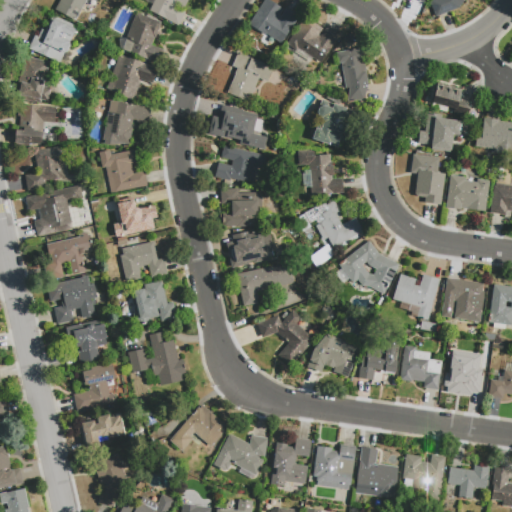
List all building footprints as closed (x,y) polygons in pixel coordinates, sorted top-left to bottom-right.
[(86,0),(75,20),(56,9),(60,0),(86,0)] [(186,15),(179,29),(150,13),(157,0),(190,0),(185,11),(178,8),(177,10),(186,15)] [(286,8),(298,16),(281,43),(266,33),(265,35),(248,24),(264,0),(268,0),(282,9),(278,15),(280,17),(286,8)] [(466,0),(460,10),(437,20),(430,4),(438,0),(466,0)] [(135,13),(160,22),(155,38),(153,37),(150,45),(163,50),(159,63),(122,50),(135,13)] [(29,50),(35,36),(38,37),(42,29),(45,31),(51,16),(76,27),(76,28),(78,30),(76,35),(73,33),(69,42),(70,43),(69,44),(70,45),(66,54),(65,53),(64,55),(59,64),(29,50)] [(325,28),(338,36),(320,63),(297,48),(296,51),(287,45),(305,17),(322,29),(318,35),(320,37),(325,28)] [(363,100),(348,101),(350,87),(346,88),(342,63),(338,64),(336,53),(361,48),(368,84),(363,100)] [(238,53),(273,68),(267,82),(259,78),(249,102),(227,92),(238,68),(232,66),(238,53)] [(157,68),(152,83),(139,79),(138,81),(140,82),(134,100),(110,91),(115,76),(112,75),(119,54),(157,68)] [(51,93),(49,104),(42,102),(41,105),(36,104),(36,105),(18,101),(19,95),(18,95),(25,60),(51,65),(45,91),(51,93)] [(471,102),(467,117),(453,113),(454,109),(432,103),(438,83),(461,90),(459,99),(471,102)] [(150,109),(147,126),(133,123),(129,146),(118,144),(118,145),(104,143),(105,140),(103,140),(110,101),(150,109)] [(312,139),(315,128),(320,130),(323,122),(321,118),(318,116),(317,112),(318,107),(323,106),(331,108),(333,104),(346,108),(345,112),(358,116),(354,127),(350,126),(345,142),(340,141),(338,148),(312,139)] [(19,105),(56,108),(55,123),(44,122),(42,144),(41,144),(41,145),(30,144),(29,146),(14,145),(16,130),(21,131),(22,118),(18,117),(19,105)] [(267,137),(264,150),(239,145),(240,142),(209,134),(213,117),(218,118),(222,105),(256,113),(251,134),(267,137)] [(450,152),(407,146),(409,130),(424,132),(427,113),(435,114),(434,118),(460,121),(459,135),(452,134),(450,152)] [(276,133),(268,131),(262,129),(266,116),(268,116),(280,120),(276,133)] [(511,156),(493,155),(494,151),(475,149),(477,133),(482,134),(484,121),(499,123),(499,124),(511,125),(511,132),(511,138),(511,156)] [(215,178),(218,163),(231,166),(233,161),(221,158),(224,146),(266,156),(263,168),(257,167),(253,183),(248,182),(248,184),(229,180),(229,181),(215,178)] [(27,192),(25,177),(38,175),(36,162),(35,162),(34,152),(65,147),(67,164),(62,164),(64,178),(44,181),(45,189),(27,192)] [(341,178),(343,192),(311,195),(308,164),(298,165),(297,150),(314,149),(314,156),(330,154),(332,179),(341,178)] [(146,172),(149,186),(111,194),(108,177),(109,177),(107,168),(104,169),(101,152),(110,150),(111,155),(137,150),(139,162),(132,164),(134,174),(146,172)] [(440,205),(426,203),(426,198),(414,196),(417,174),(411,173),(413,155),(439,158),(437,173),(444,174),(440,205)] [(460,209),(445,207),(450,175),(464,177),(464,181),(476,183),(477,179),(488,181),(484,211),(460,208),(460,209)] [(506,215),(490,213),(494,186),(496,186),(496,184),(511,186),(511,211),(507,211),(506,215)] [(79,186),(82,199),(65,202),(71,229),(36,237),(33,221),(41,220),(39,209),(28,211),(25,198),(79,186)] [(223,227),(222,217),(231,217),(231,205),(221,205),(221,190),(237,189),(237,194),(261,193),(262,213),(257,213),(258,227),(223,227)] [(152,219),(154,229),(115,237),(112,225),(120,223),(116,203),(119,202),(119,200),(133,197),(135,208),(139,207),(140,209),(155,206),(157,218),(152,219)] [(356,219),(363,232),(333,248),(328,240),(324,242),(316,227),(320,224),(319,223),(317,224),(315,221),(310,224),(304,213),(332,198),(343,217),(338,219),(342,225),(355,218),(356,219)] [(283,231),(298,230),(298,243),(283,244),(283,231)] [(233,242),(232,236),(247,233),(247,235),(258,233),(258,235),(269,232),(274,252),(267,254),(269,261),(241,268),(240,266),(232,268),(226,244),(233,242)] [(85,272),(73,274),(70,262),(61,264),(64,277),(49,280),(45,262),(52,261),(48,244),(79,238),(78,235),(87,233),(88,235),(90,235),(93,249),(84,251),(85,255),(82,256),(85,272)] [(399,264),(384,294),(369,286),(362,285),(358,279),(353,282),(339,264),(369,241),(379,254),(399,264)] [(166,274),(151,277),(148,264),(138,267),(140,278),(125,281),(125,280),(119,282),(116,270),(120,270),(118,260),(121,260),(120,256),(123,255),(121,249),(152,242),(156,260),(162,259),(166,274)] [(237,276),(291,264),(295,284),(257,293),(259,301),(257,301),(257,305),(244,308),(237,276)] [(428,320),(417,317),(420,308),(393,300),(400,275),(416,280),(414,285),(419,287),(423,275),(440,280),(428,320)] [(54,309),(62,307),(61,299),(50,302),(47,286),(88,277),(90,286),(96,284),(98,294),(103,293),(105,303),(97,305),(96,299),(92,300),(95,316),(83,318),(81,308),(71,310),(73,321),(58,324),(54,309)] [(480,312),(475,311),(474,321),(454,318),(456,301),(453,300),(451,317),(441,316),(447,278),(483,283),(482,291),(483,291),(480,312)] [(132,292),(143,289),(143,286),(162,282),(167,305),(173,303),(177,319),(162,323),(158,309),(149,312),(151,322),(136,326),(134,314),(137,313),(132,292)] [(511,326),(488,322),(493,285),(511,287),(511,326)] [(276,333),(262,338),(257,323),(278,316),(281,324),(284,320),(280,317),(285,312),(288,315),(292,311),(300,318),(295,324),(313,339),(290,366),(278,355),(288,343),(276,333)] [(101,320),(102,324),(104,324),(107,338),(106,339),(107,344),(97,347),(100,359),(100,361),(99,361),(82,364),(81,364),(80,363),(79,361),(69,363),(65,345),(75,342),(73,333),(66,335),(64,328),(101,320)] [(420,330),(421,322),(439,324),(438,332),(420,330)] [(149,335),(162,332),(164,342),(173,340),(178,360),(182,359),(186,374),(181,375),(182,380),(160,385),(158,375),(153,376),(151,365),(147,366),(148,370),(132,373),(127,352),(143,349),(146,360),(154,358),(149,335)] [(485,333),(495,335),(494,341),(483,340),(485,333)] [(347,378),(332,372),(334,369),(323,365),(321,373),(307,368),(309,361),(313,350),(325,335),(358,347),(347,378)] [(376,382),(358,380),(360,358),(366,358),(367,349),(384,351),(385,343),(398,344),(397,356),(395,355),(394,361),(396,361),(395,373),(377,371),(376,382)] [(438,390),(424,388),(425,382),(412,380),(411,382),(400,381),(405,347),(416,348),(416,351),(430,353),(429,360),(442,362),(438,390)] [(482,396),(465,394),(466,385),(445,382),(448,355),(485,360),(482,378),(485,379),(482,396)] [(76,412),(73,395),(91,391),(90,385),(85,386),(82,372),(90,370),(90,368),(103,365),(103,368),(113,366),(115,379),(112,379),(114,388),(107,389),(108,395),(112,394),(114,395),(116,400),(114,403),(111,404),(76,412)] [(502,398),(488,396),(490,380),(497,381),(498,376),(503,376),(504,370),(511,371),(511,394),(503,393),(502,398)] [(183,452),(170,441),(201,405),(227,427),(210,447),(195,433),(191,438),(193,440),(183,452)] [(94,421),(94,424),(98,423),(96,418),(110,415),(110,416),(119,414),(124,435),(108,438),(108,440),(99,442),(99,441),(80,445),(76,426),(81,425),(81,423),(94,421)] [(252,436),(268,439),(265,456),(257,455),(256,456),(264,460),(255,476),(232,463),(233,461),(220,454),(230,434),(250,444),(252,436)] [(271,484),(274,463),(277,443),(288,445),(288,447),(295,448),(297,439),(312,441),(310,457),(297,455),(296,463),(297,463),(297,465),(308,467),(307,480),(301,479),(300,483),(286,482),(285,486),(271,484)] [(340,445),(356,448),(351,486),(349,485),(349,489),(317,485),(318,480),(316,480),(317,477),(313,476),(317,446),(332,448),(332,451),(339,452),(340,445)] [(0,447),(5,446),(11,471),(19,469),(23,483),(0,488),(0,447)] [(362,448),(378,450),(376,464),(397,467),(393,498),(356,493),(362,448)] [(406,454),(421,456),(420,462),(429,463),(431,455),(445,457),(440,493),(403,488),(405,478),(402,478),(406,454)] [(115,510),(99,507),(102,492),(103,492),(94,466),(120,456),(124,467),(122,468),(128,484),(119,487),(115,510)] [(474,465),(489,467),(486,489),(474,487),(472,499),(459,497),(460,486),(448,484),(450,468),(474,471),(474,465)] [(494,468),(509,470),(507,484),(511,484),(511,507),(502,506),(503,501),(492,500),(494,485),(492,484),(494,468)] [(0,494),(25,489),(29,508),(28,509),(28,511),(5,511),(5,509),(8,509),(7,502),(0,504),(0,494)] [(121,511),(125,503),(136,509),(142,496),(158,503),(161,495),(173,500),(168,511),(121,511)] [(215,511),(216,508),(237,511),(238,500),(252,502),(250,511),(215,511)]
